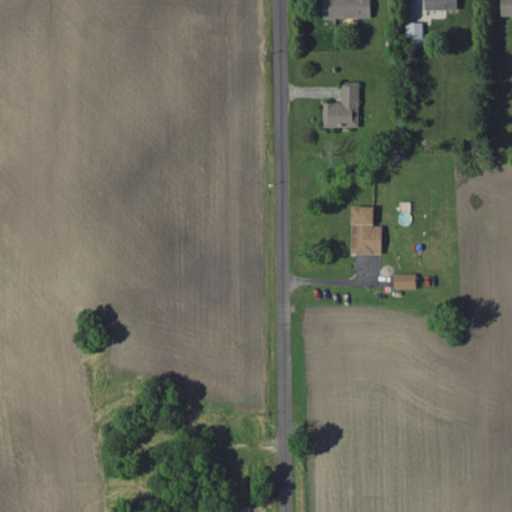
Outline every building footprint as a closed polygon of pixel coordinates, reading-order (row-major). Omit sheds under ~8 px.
[(373,20),(372,0),(324,0),(325,20),(373,20)] [(427,0),(428,11),(460,11),(459,0),(427,0)] [(511,0),(503,0),(504,17),(511,16),(511,0)] [(408,24),(408,42),(425,42),(425,24),(408,24)] [(362,128),(361,84),(344,84),(344,104),(325,104),(325,129),(362,128)] [(385,227),(376,227),(377,208),(355,207),(354,255),(384,256),(385,227)] [(396,290),(418,290),(419,276),(397,276),(396,290)]
